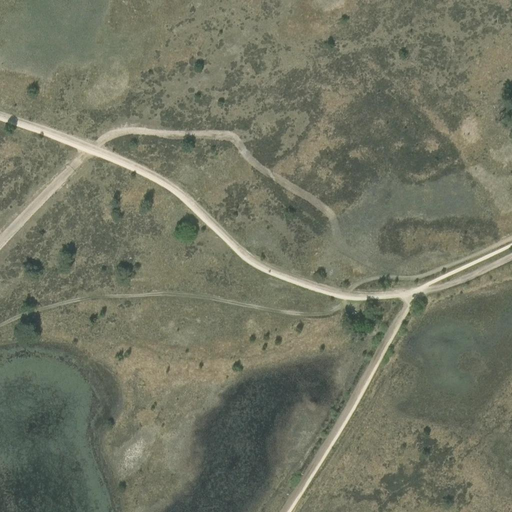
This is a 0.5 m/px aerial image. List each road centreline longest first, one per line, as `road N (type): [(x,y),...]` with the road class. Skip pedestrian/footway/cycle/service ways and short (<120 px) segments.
road 1 (unknown): [(0,326),(102,294),(190,295),(321,313),(342,308),(362,281),(428,274),(511,237)]
road 2 (track): [(90,148),(182,195),(263,266),(349,293),(409,294)]
road 3 (track): [(283,511),(403,312),(403,294)]
road 4 (track): [(90,148),(0,241)]
